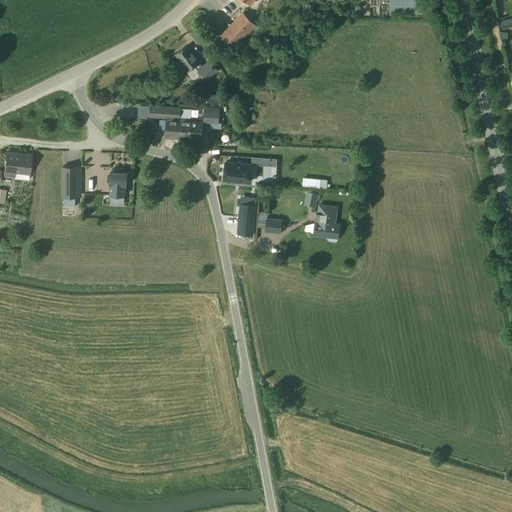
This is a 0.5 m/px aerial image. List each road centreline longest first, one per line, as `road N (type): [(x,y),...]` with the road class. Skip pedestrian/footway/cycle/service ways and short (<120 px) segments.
road 1 (unclassified): [(272,511),(214,193),(186,162),(112,138)]
road 2 (secondary): [(511,229),(464,0)]
road 3 (tertiary): [(70,77),(148,37),(192,0)]
